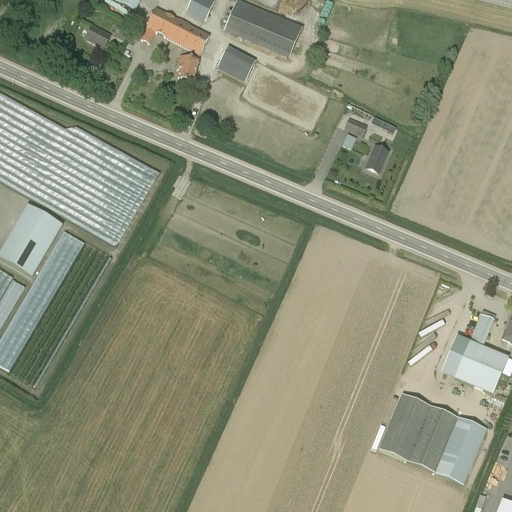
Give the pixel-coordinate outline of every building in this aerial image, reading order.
[(108,0),(108,2),(135,15),(142,0),(108,0)] [(207,0),(192,0),(185,16),(204,25),(214,3),(207,0)] [(237,2),(224,34),(288,60),(301,29),(237,2)] [(189,53),(187,60),(179,58),(177,68),(180,69),(177,81),(193,85),(198,62),(199,58),(210,37),(189,27),(190,26),(178,20),(177,21),(156,10),(140,42),(149,47),(155,35),(189,53)] [(91,28),(85,41),(103,51),(110,38),(91,28)] [(246,84),(257,62),(228,48),(217,70),(246,84)] [(362,139),(366,129),(348,121),(344,131),(362,139)] [(391,136),(393,130),(375,122),(373,129),(391,136)] [(348,135),(342,147),(352,151),(357,139),(348,135)] [(388,154),(374,148),(365,171),(378,177),(388,154)] [(62,228),(27,207),(0,252),(0,261),(31,280),(62,228)] [(447,330),(442,324),(454,314),(447,305),(434,315),(437,320),(427,328),(432,334),(421,343),(425,347),(447,330)] [(511,316),(511,317),(501,342),(511,346),(511,316)] [(493,396),(498,382),(509,357),(483,347),(493,323),(479,317),(454,381),(493,396)] [(462,487),(486,432),(401,396),(378,452),(462,487)] [(511,511),(511,506),(502,503),(497,511),(511,511)]
